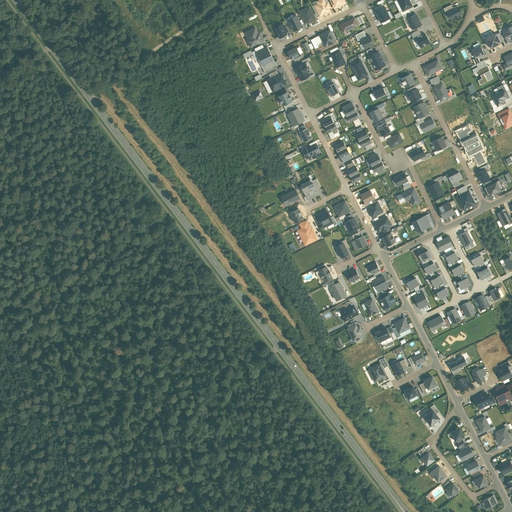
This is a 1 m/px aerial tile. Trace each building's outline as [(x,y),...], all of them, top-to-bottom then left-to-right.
[(315,5),(320,15),(329,11),(327,8),(324,1),(323,0),(320,0),(318,2),(319,4),(315,5)] [(330,0),(335,8),(344,4),(341,0),(330,0)] [(397,0),(402,10),(408,7),(412,6),(408,0),(397,0)] [(448,12),(454,9),(453,7),(451,4),(444,8),(446,13),(448,12)] [(375,11),(378,16),(387,12),(384,6),(375,11)] [(301,11),(307,23),(315,19),(313,14),(309,7),(301,11)] [(454,9),(448,12),(451,19),(454,17),(455,18),(459,16),(458,15),(461,13),(458,7),(454,9)] [(378,16),(381,22),(390,18),(387,12),(378,16)] [(416,14),(407,18),(411,25),(410,26),(412,28),(413,29),(416,27),(422,25),(416,14)] [(360,16),(355,19),(358,25),(363,22),(360,16)] [(298,18),(289,22),(293,31),(302,27),(298,18)] [(355,19),(354,18),(342,24),(345,31),(358,25),(355,19)] [(275,28),(280,38),(287,35),(286,33),(283,28),(282,25),(275,28)] [(511,25),(502,30),(505,36),(508,41),(511,39),(511,25)] [(260,32),(258,33),(256,27),(245,33),(248,38),(246,39),(250,47),(264,40),(260,32)] [(324,43),(326,47),(336,41),(330,29),(320,35),(324,43)] [(416,38),(422,35),(419,30),(411,34),(413,39),(416,38)] [(361,39),(366,37),(363,31),(355,35),(358,41),(361,39)] [(501,43),(500,41),(496,34),(496,32),(485,38),(491,48),(501,43)] [(422,35),(416,38),(421,48),(431,43),(426,33),(422,35)] [(318,46),(324,43),(320,35),(314,38),(318,46)] [(361,39),(365,49),(375,44),(370,35),(366,37),(361,39)] [(307,52),(312,49),(308,42),(303,45),(307,52)] [(471,49),(475,57),(478,56),(484,53),(480,45),(479,45),(474,48),(471,49)] [(258,58),(261,66),(272,60),(270,55),(271,54),(268,47),(256,52),(255,50),(252,52),(255,59),(258,58)] [(302,58),(296,47),(287,51),(291,59),(293,58),(295,61),(302,58)] [(339,50),(331,54),(337,67),(345,63),(342,56),(339,50)] [(373,63),(382,59),(378,52),(374,54),(369,56),(373,63)] [(382,59),(373,63),(376,70),(381,67),(385,65),(382,59)] [(276,68),(272,60),(261,66),(265,73),(276,68)] [(362,63),(360,60),(351,64),(359,80),(368,75),(362,63)] [(438,60),(424,67),(428,76),(442,69),(438,60)] [(478,70),(487,66),(484,60),(480,62),(476,64),(478,66),(472,69),(474,72),(478,70)] [(295,68),(301,80),(307,77),(309,76),(305,69),(310,67),(307,61),(303,64),(295,68)] [(487,66),(478,70),(482,78),(478,80),(480,84),(490,79),(488,75),(491,74),(487,66)] [(268,80),(273,91),(286,85),(281,73),(279,74),(271,78),(268,80)] [(410,75),(401,79),(405,88),(414,83),(410,75)] [(430,79),(432,84),(439,80),(437,76),(430,79)] [(339,91),(342,89),(337,79),(334,81),(339,91)] [(330,93),(331,96),(339,92),(334,83),(327,87),(330,93)] [(449,97),(442,83),(440,83),(435,86),(434,87),(441,101),(447,98),(449,97)] [(496,87),(499,92),(491,95),(497,106),(501,104),(505,102),(504,99),(509,96),(506,90),(505,88),(503,84),(503,83),(496,87)] [(383,87),(373,92),(377,99),(386,95),(383,87)] [(410,99),(411,102),(421,97),(420,94),(419,91),(417,89),(416,89),(408,93),(407,94),(409,96),(408,97),(409,99),(410,99)] [(252,95),(255,101),(263,97),(260,91),(252,95)] [(287,92),(279,97),(280,100),(281,103),(282,103),(283,106),(292,101),(290,98),(291,98),(289,95),(287,92)] [(446,102),(448,106),(453,103),(456,102),(454,98),(448,100),(446,102)] [(294,107),(292,101),(283,106),(286,111),(289,109),(294,107)] [(424,116),(429,113),(424,102),(414,107),(420,118),(424,116)] [(444,108),(448,116),(457,111),(453,103),(448,106),(444,108)] [(344,110),(347,117),(357,112),(353,105),(344,110)] [(370,113),(374,122),(383,118),(378,108),(370,113)] [(498,114),(505,128),(511,124),(511,113),(509,108),(498,114)] [(295,110),(291,112),(288,114),(294,126),(297,124),(301,122),(301,121),(304,120),(298,109),(295,110)] [(357,112),(347,117),(350,122),(353,121),(358,118),(360,117),(357,112)] [(322,121),(325,127),(334,123),(331,117),(322,121)] [(358,118),(353,121),(356,126),(361,124),(358,118)] [(432,118),(424,122),(420,124),(420,125),(424,132),(436,126),(432,118)] [(334,123),(325,127),(328,133),(332,131),(337,129),(334,123)] [(377,127),(382,136),(390,131),(386,123),(377,127)] [(468,124),(455,130),(468,157),(472,155),(478,166),(486,162),(480,151),(484,149),(476,134),(471,136),(469,131),(472,130),(468,124)] [(307,129),(300,132),(304,141),(311,138),(307,129)] [(356,135),(359,141),(369,136),(366,130),(356,135)] [(391,149),(404,142),(399,133),(392,136),(386,139),(387,141),(389,144),(388,144),(389,146),(390,146),(391,149)] [(369,136),(359,141),(362,147),(372,142),(369,136)] [(437,150),(446,146),(442,137),(433,141),(437,150)] [(335,146),(338,152),(346,147),(343,142),(335,146)] [(312,156),(313,158),(321,154),(316,144),(311,147),(303,150),(307,158),(312,156)] [(346,147),(338,152),(341,158),(349,153),(346,147)] [(410,153),(414,161),(421,157),(425,155),(421,147),(410,153)] [(349,153),(341,158),(343,162),(351,157),(349,153)] [(369,160),(372,166),(381,161),(378,155),(376,156),(371,159),(369,160)] [(381,161),(372,166),(375,172),(377,171),(382,168),(384,167),(381,161)] [(347,171),(350,177),(359,172),(356,166),(355,167),(349,170),(347,171)] [(477,173),(482,182),(490,178),(485,169),(481,171),(477,173)] [(359,172),(350,177),(353,183),(362,178),(359,172)] [(462,179),(459,172),(449,177),(450,179),(452,184),(459,181),(462,179)] [(404,173),(394,178),(398,185),(408,180),(404,173)] [(313,183),(316,189),(321,186),(317,178),(312,181),(313,183)] [(492,183),(484,187),(489,196),(504,189),(499,180),(492,183)] [(433,198),(443,193),(438,182),(435,183),(428,187),(433,198)] [(313,183),(303,188),(306,196),(308,200),(319,194),(316,189),(313,183)] [(459,195),(468,191),(465,186),(457,190),(459,195)] [(405,192),(402,193),(406,201),(409,199),(413,205),(420,201),(413,188),(412,188),(405,192)] [(286,205),(300,199),(295,189),(283,195),(286,201),(285,201),(286,205)] [(361,195),(365,203),(374,198),(370,191),(361,195)] [(475,203),(469,191),(468,191),(459,195),(457,196),(463,209),(475,203)] [(406,201),(402,193),(397,196),(400,204),(406,201)] [(345,201),(334,207),(339,217),(344,214),(350,211),(345,201)] [(383,212),(378,203),(370,207),(368,208),(372,217),(383,212)] [(444,219),(455,214),(452,208),(450,205),(445,207),(444,205),(438,208),(444,219)] [(511,220),(511,218),(506,208),(497,213),(503,226),(508,223),(509,225),(511,222),(511,220)] [(295,223),(303,219),(298,209),(290,213),(295,223)] [(326,210),(317,215),(324,227),(333,223),(330,218),(326,210)] [(430,225),(429,223),(425,215),(412,222),(417,232),(430,226),(430,225)] [(378,232),(381,230),(389,227),(391,225),(387,217),(374,223),(378,232)] [(352,218),(345,222),(350,232),(359,228),(353,218),(352,218)] [(297,230),(305,245),(316,240),(307,220),(299,224),(301,228),(297,230)] [(469,231),(467,227),(463,229),(465,232),(459,235),(465,246),(473,242),(467,231),(469,231)] [(337,240),(344,236),(341,230),(334,233),(337,240)] [(390,233),(382,237),(387,246),(395,242),(393,239),(394,239),(392,236),(390,233)] [(355,240),(359,248),(367,244),(363,236),(355,240)] [(448,237),(436,243),(441,251),(450,246),(452,245),(448,237)] [(346,249),(343,242),(335,246),(336,250),(339,256),(340,256),(341,258),(349,254),(346,249)] [(425,252),(418,255),(422,261),(424,260),(425,264),(429,262),(427,259),(431,256),(428,250),(425,252)] [(446,257),(449,263),(451,262),(453,266),(455,265),(453,261),(458,259),(455,252),(452,254),(446,257)] [(481,255),(471,260),(475,267),(480,264),(484,262),(481,255)] [(511,260),(510,257),(504,260),(505,262),(501,264),(502,266),(506,265),(508,270),(511,267),(511,260)] [(379,270),(380,270),(376,263),(368,267),(372,274),(374,273),(379,270)] [(429,265),(424,268),(427,274),(429,273),(433,272),(437,269),(434,263),(429,265)] [(452,270),(455,276),(457,275),(459,278),(461,277),(459,274),(464,271),(461,265),(452,270)] [(328,270),(326,266),(319,270),(321,274),(320,274),(322,278),(323,277),(325,281),(332,277),(330,273),(329,270),(328,270)] [(479,271),(477,272),(481,279),(485,277),(491,275),(487,267),(479,271)] [(355,268),(346,273),(350,282),(360,278),(355,268)] [(376,279),(373,280),(379,292),(382,290),(388,287),(383,275),(376,279)] [(437,277),(431,280),(434,286),(436,285),(438,289),(440,288),(438,284),(443,281),(440,275),(437,277)] [(458,282),(461,289),(463,288),(465,291),(467,290),(465,287),(471,284),(467,277),(458,282)] [(416,278),(407,283),(410,289),(415,287),(417,290),(419,289),(417,285),(419,284),(416,278)] [(336,300),(346,295),(340,282),(335,284),(330,287),(336,300)] [(446,288),(437,293),(440,299),(442,298),(445,296),(449,294),(446,288)] [(496,288),(489,291),(492,296),(493,298),(494,301),(500,297),(496,288)] [(421,292),(419,289),(417,290),(418,294),(413,296),(416,302),(426,298),(423,291),(421,292)] [(379,299),(384,308),(395,302),(394,300),(395,299),(393,296),(392,296),(391,294),(387,295),(379,299)] [(489,306),(488,305),(484,297),(483,294),(475,299),(476,302),(477,302),(479,305),(478,305),(480,310),(489,306)] [(354,297),(349,300),(350,303),(352,302),(353,304),(354,307),(358,305),(354,297)] [(426,310),(429,308),(427,305),(429,304),(426,298),(416,302),(420,309),(425,306),(426,310)] [(364,303),(370,315),(378,311),(372,299),(364,303)] [(471,305),(469,301),(462,305),(464,308),(462,309),(465,315),(467,317),(474,313),(470,305),(471,305)] [(354,307),(353,304),(351,306),(350,304),(341,308),(342,310),(339,311),(344,321),(358,314),(354,307)] [(454,309),(447,312),(449,316),(450,315),(454,324),(461,320),(460,316),(457,311),(456,312),(454,309)] [(443,320),(441,316),(429,322),(431,326),(430,327),(432,331),(446,324),(444,320),(443,320)] [(399,333),(409,328),(404,318),(394,323),(396,327),(399,333)] [(346,328),(353,342),(363,337),(361,334),(364,332),(360,325),(357,327),(356,323),(346,328)] [(390,336),(386,327),(375,332),(380,341),(390,336)] [(399,333),(396,327),(392,329),(397,337),(400,335),(399,333)] [(403,350),(401,346),(392,350),(394,354),(403,350)] [(412,357),(416,365),(425,360),(421,353),(412,357)] [(380,363),(383,368),(388,365),(385,357),(379,360),(380,363)] [(450,364),(453,371),(460,367),(467,363),(464,357),(450,364)] [(404,359),(399,362),(403,370),(408,367),(404,359)] [(403,370),(399,362),(392,365),(397,374),(404,371),(403,370)] [(383,368),(380,363),(371,368),(373,373),(370,374),(373,378),(375,377),(377,381),(387,376),(383,368)] [(502,369),(497,371),(502,380),(511,376),(507,366),(502,369)] [(480,370),(479,369),(473,373),(477,382),(484,379),(482,375),(480,370)] [(432,376),(424,381),(429,390),(437,386),(432,376)] [(463,379),(463,378),(456,381),(461,391),(468,388),(467,386),(463,379)] [(430,391),(425,382),(420,385),(424,394),(430,391)] [(511,383),(505,388),(507,391),(500,395),(496,396),(501,404),(509,400),(511,405),(511,383)] [(496,388),(500,395),(507,391),(505,388),(503,384),(496,388)] [(413,386),(404,390),(406,392),(408,398),(409,398),(417,394),(413,386)] [(474,399),(479,408),(490,403),(491,402),(488,396),(486,393),(474,399)] [(490,403),(491,405),(496,402),(492,394),(488,396),(491,402),(490,403)] [(433,410),(436,414),(439,412),(434,405),(430,407),(433,410)] [(428,422),(431,425),(439,419),(436,414),(433,410),(424,417),(428,422)] [(511,419),(509,415),(509,413),(503,416),(507,424),(511,421),(511,419)] [(490,429),(484,417),(476,421),(481,433),(486,430),(490,429)] [(494,433),(500,445),(511,440),(506,430),(505,427),(494,433)] [(451,432),(455,441),(464,437),(460,428),(451,432)] [(423,448),(418,452),(422,457),(428,453),(423,448)] [(462,452),(459,453),(463,461),(474,455),(470,448),(469,448),(462,452)] [(422,457),(421,458),(427,465),(434,460),(429,452),(428,453),(422,457)] [(511,465),(509,460),(499,466),(502,472),(503,472),(510,469),(511,467),(511,465)] [(467,466),(471,473),(478,469),(480,468),(476,462),(472,464),(471,463),(468,465),(468,466),(467,466)] [(439,466),(431,472),(438,481),(446,475),(439,466)] [(481,476),(475,479),(479,487),(487,483),(483,475),(481,476)] [(446,488),(451,496),(458,490),(453,483),(446,488)] [(486,500),(484,501),(485,502),(483,503),(484,506),(488,504),(489,506),(493,504),(492,502),(496,500),(493,496),(490,498),(486,500)]
